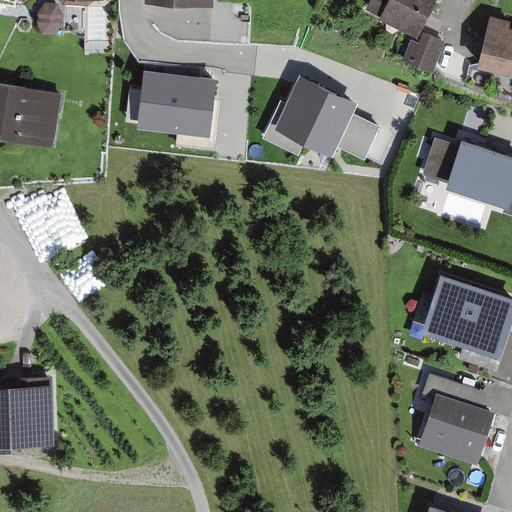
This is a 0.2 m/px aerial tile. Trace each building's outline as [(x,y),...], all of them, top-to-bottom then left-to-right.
[(372,0),(370,6),(387,14),(384,20),(423,37),(440,0),(372,0)] [(42,2),(44,31),(65,30),(64,1),(42,2)] [(511,19),(496,15),(482,63),(511,71),(511,19)] [(424,47),(415,43),(409,57),(435,68),(447,41),(430,33),(424,47)] [(215,82),(146,75),(140,127),(210,134),(215,82)] [(64,91),(0,79),(0,139),(54,149),(64,91)] [(356,106),(302,80),(279,128),(333,154),(356,106)] [(463,148),(436,140),(425,175),(451,183),(449,188),(507,206),(504,217),(511,219),(511,155),(465,141),(463,148)] [(67,269),(83,296),(116,278),(99,250),(67,269)] [(511,334),(511,301),(443,277),(424,331),(503,359),(511,334)] [(487,397),(431,376),(424,396),(437,401),(421,443),(477,464),(496,414),(482,409),(487,397)] [(0,383),(0,441),(57,438),(58,381),(0,383)]
